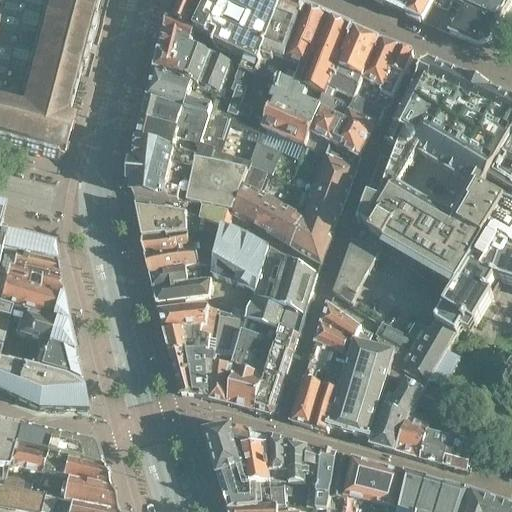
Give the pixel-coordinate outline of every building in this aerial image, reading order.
[(62,157),(66,153),(67,153),(68,152),(66,151),(65,147),(66,145),(63,145),(65,137),(67,138),(68,136),(71,132),(73,132),(73,131),(71,130),(71,126),(71,124),(69,123),(69,122),(68,121),(80,76),(80,75),(80,72),(82,73),(87,52),(90,44),(95,23),(94,23),(99,0),(0,0),(0,146),(57,162),(58,160),(59,160),(60,159),(62,159),(62,157)] [(178,0),(170,22),(197,34),(211,0),(178,0)] [(211,0),(197,34),(196,35),(198,35),(217,43),(216,46),(261,67),(263,61),(285,2),(283,1),(282,3),(274,0),(211,0)] [(407,18),(407,17),(416,0),(387,0),(384,6),(383,8),(407,18)] [(425,25),(438,0),(416,0),(407,17),(425,25)] [(442,0),(438,0),(425,25),(451,37),(481,48),(481,49),(488,47),(499,28),(462,10),(463,9),(451,4),(442,0)] [(452,0),(451,4),(463,9),(462,10),(499,28),(500,25),(511,6),(499,0),(452,0)] [(291,5),(285,2),(263,61),(274,65),(276,60),(286,65),(305,12),(291,6),(291,5)] [(305,12),(286,65),(292,68),(288,77),(304,84),(330,22),(305,12)] [(170,22),(162,52),(208,69),(213,56),(192,48),(198,35),(196,35),(197,34),(170,22)] [(354,33),(330,22),(302,87),(305,88),(304,90),(306,91),(304,94),(307,96),(299,114),(318,122),(327,100),(331,90),(354,33)] [(354,33),(331,90),(356,103),(358,98),(364,83),(381,45),(362,37),(362,36),(360,35),(360,36),(356,34),(354,33)] [(217,43),(198,35),(192,48),(213,56),(208,69),(200,89),(199,94),(217,99),(214,110),(229,115),(228,117),(238,120),(239,117),(250,121),(265,126),(272,104),(277,90),(272,89),(268,76),(259,73),(261,67),(216,46),(217,43)] [(364,83),(358,98),(388,114),(414,57),(413,56),(412,57),(408,55),(382,46),(381,45),(364,83)] [(158,74),(157,75),(194,87),(200,89),(208,69),(162,52),(161,57),(162,57),(161,61),(160,60),(157,74),(158,74)] [(419,157),(440,169),(451,176),(452,176),(470,186),(483,191),(511,141),(511,101),(505,99),(506,98),(503,97),(503,98),(496,95),(497,94),(494,93),(495,92),(492,91),(492,92),(486,89),(485,88),(484,89),(478,86),(478,85),(468,80),(467,81),(465,80),(465,81),(458,78),(459,77),(457,76),(456,77),(450,74),(450,73),(448,72),(448,73),(441,70),(442,70),(439,69),(433,66),(430,64),(427,71),(426,70),(425,72),(426,73),(418,86),(414,95),(413,95),(412,97),(413,97),(410,103),(409,102),(408,104),(409,105),(406,111),(405,110),(404,112),(405,113),(398,127),(397,126),(396,129),(397,130),(394,137),(393,136),(392,138),(392,139),(391,142),(419,157)] [(157,75),(150,101),(211,121),(214,110),(204,107),(203,109),(189,104),(194,87),(157,75)] [(280,81),(277,90),(272,104),(298,115),(299,114),(307,96),(304,94),(306,91),(304,90),(305,88),(302,87),(301,90),(280,81)] [(318,122),(312,137),(306,151),(327,160),(333,148),(346,122),(350,114),(351,114),(356,103),(331,90),(327,100),(318,122)] [(356,103),(351,114),(378,128),(380,129),(388,114),(358,98),(356,103)] [(211,121),(150,101),(145,123),(205,138),(211,121)] [(263,132),(263,133),(281,140),(306,151),(312,137),(318,122),(299,114),(298,115),(272,104),(265,126),(263,132)] [(214,110),(211,121),(205,138),(199,159),(198,162),(249,173),(263,132),(265,126),(250,121),(239,117),(238,120),(228,117),(229,115),(214,110)] [(346,122),(333,148),(356,161),(357,159),(361,160),(378,128),(351,114),(350,114),(346,122)] [(205,138),(145,123),(140,144),(199,159),(205,138)] [(249,173),(244,186),(261,195),(281,140),(263,133),(263,132),(249,173)] [(511,141),(483,191),(507,206),(509,204),(511,205),(511,141)] [(419,157),(391,142),(388,147),(389,147),(389,148),(400,153),(391,165),(383,164),(361,226),(366,227),(375,232),(372,238),(386,247),(459,288),(507,206),(483,191),(470,186),(452,176),(433,207),(401,188),(419,157)] [(135,187),(134,199),(144,200),(180,207),(183,194),(172,177),(175,167),(184,169),(185,165),(196,168),(197,162),(198,162),(199,159),(140,144),(139,144),(136,177),(135,187)] [(327,160),(305,219),(293,251),(322,267),(359,170),(337,161),(336,164),(329,162),(329,161),(327,160)] [(194,177),(190,206),(188,208),(180,207),(144,200),(143,210),(189,216),(190,236),(198,235),(202,221),(200,221),(203,209),(232,214),(244,186),(249,173),(198,162),(197,162),(196,168),(194,177)] [(305,219),(261,195),(244,186),(232,217),(293,251),(305,219)] [(423,327),(398,371),(407,375),(406,376),(428,389),(431,384),(448,356),(458,339),(457,339),(467,323),(476,329),(494,298),(501,284),(506,286),(506,285),(511,287),(511,205),(509,204),(507,206),(459,288),(437,325),(431,332),(423,327)] [(143,210),(138,209),(144,242),(168,239),(168,241),(190,238),(190,236),(189,216),(143,210)] [(232,214),(203,209),(200,221),(202,221),(224,231),(224,230),(229,232),(232,219),(231,218),(232,214)] [(0,298),(1,299),(4,286),(9,268),(13,269),(16,257),(22,258),(56,264),(52,247),(0,232),(0,229),(2,223),(0,222),(0,298)] [(224,230),(224,231),(214,279),(256,294),(258,295),(260,289),(264,275),(262,275),(270,253),(270,252),(249,240),(229,232),(224,230)] [(168,239),(144,242),(146,253),(147,257),(146,257),(147,258),(180,252),(180,249),(190,248),(190,238),(168,241),(168,239)] [(353,243),(334,297),(353,307),(386,247),(372,238),(366,248),(353,243)] [(180,252),(147,258),(151,277),(201,269),(197,247),(190,248),(180,249),(180,252)] [(264,275),(260,289),(267,291),(263,302),(273,305),(284,267),(287,268),(288,262),(270,253),(262,275),(264,275)] [(22,258),(16,257),(13,269),(58,279),(56,264),(22,258)] [(284,267),(273,305),(272,306),(288,312),(306,319),(308,313),(306,312),(314,285),(316,285),(319,277),(318,277),(318,278),(313,275),(314,275),(288,262),(287,268),(284,267)] [(201,269),(151,277),(155,292),(189,285),(212,282),(216,267),(201,269)] [(13,269),(9,268),(4,286),(62,300),(58,279),(13,269)] [(189,285),(155,292),(159,306),(211,300),(212,282),(189,285)] [(1,299),(0,302),(0,308),(14,312),(67,328),(62,300),(4,286),(1,299)] [(234,309),(232,316),(280,333),(281,330),(288,312),(272,306),(273,305),(263,302),(267,291),(260,289),(258,295),(256,294),(252,306),(251,306),(249,314),(234,309)] [(328,308),(322,327),(355,343),(357,343),(362,330),(333,310),(328,308)] [(174,312),(160,313),(165,334),(188,331),(207,328),(210,312),(210,309),(199,309),(174,312)] [(67,328),(14,312),(11,324),(11,326),(18,329),(16,339),(28,343),(25,355),(12,352),(10,362),(33,368),(40,346),(47,348),(72,356),(74,356),(67,328)] [(220,313),(210,312),(207,328),(188,331),(189,339),(200,339),(199,346),(213,347),(212,366),(238,370),(266,379),(278,342),(280,333),(232,316),(231,316),(220,313)] [(288,312),(281,330),(300,339),(306,319),(288,312)] [(373,439),(372,442),(375,443),(373,448),(396,455),(398,449),(407,429),(413,418),(412,417),(417,407),(420,408),(430,390),(428,389),(406,376),(407,375),(398,371),(423,327),(417,323),(408,339),(383,326),(377,338),(379,340),(378,343),(380,344),(377,349),(397,355),(372,439),(373,439)] [(322,327),(316,348),(329,351),(335,354),(344,359),(351,343),(354,345),(355,343),(322,327)] [(280,343),(277,351),(294,357),(300,340),(300,339),(281,330),(280,333),(278,342),(280,343)] [(188,331),(165,334),(171,357),(188,354),(189,339),(188,331)] [(188,354),(196,400),(210,402),(212,366),(213,347),(199,346),(200,339),(189,339),(188,354)] [(355,343),(354,345),(340,394),(330,430),(372,442),(373,439),(372,439),(397,355),(377,349),(357,343),(355,343)] [(47,348),(40,370),(80,381),(81,381),(80,379),(74,358),(75,358),(74,356),(72,356),(47,348)] [(316,348),(305,383),(305,384),(293,425),(314,432),(326,390),(316,387),(319,376),(327,379),(335,354),(329,351),(316,348)] [(267,377),(276,379),(286,382),(294,357),(277,351),(267,377)] [(188,354),(171,357),(181,398),(196,400),(188,354)] [(0,359),(0,396),(37,412),(87,413),(80,381),(40,370),(10,362),(0,359)] [(452,379),(461,365),(448,359),(432,389),(443,395),(452,379)] [(212,366),(210,402),(210,403),(228,408),(238,370),(212,366)] [(238,370),(228,408),(256,415),(264,386),(266,387),(267,379),(266,379),(238,370)] [(264,386),(256,415),(271,419),(275,416),(286,382),(276,379),(273,389),(266,387),(264,386)] [(340,394),(326,390),(314,432),(328,436),(330,430),(340,394)] [(430,390),(420,408),(448,423),(457,404),(430,390)] [(398,449),(396,455),(421,462),(430,432),(432,428),(434,421),(419,415),(414,413),(412,417),(413,418),(407,429),(398,449)] [(0,424),(0,490),(2,491),(5,479),(7,479),(16,449),(15,449),(19,429),(0,424)] [(430,432),(421,462),(444,468),(452,442),(448,441),(437,438),(439,431),(432,428),(430,432)] [(452,442),(444,468),(468,475),(471,467),(478,441),(455,430),(451,428),(448,441),(452,442)] [(15,449),(16,449),(103,470),(99,456),(99,455),(98,455),(97,450),(97,449),(97,448),(96,448),(93,444),(92,444),(92,445),(86,444),(86,443),(85,443),(73,441),(73,440),(19,429),(15,449)] [(231,430),(206,435),(220,479),(243,471),(244,471),(234,437),(235,437),(234,430),(232,430),(231,430)] [(253,435),(234,430),(235,437),(234,437),(244,471),(243,471),(249,486),(272,483),(271,474),(270,474),(268,450),(253,447),(253,435)] [(287,444),(268,438),(268,440),(253,435),(253,447),(268,450),(270,474),(271,474),(272,483),(290,486),(287,444)] [(287,444),(290,486),(290,487),(307,487),(307,480),(308,450),(287,444)] [(103,470),(16,449),(9,474),(31,479),(33,475),(41,477),(42,476),(108,490),(103,470)] [(308,450),(307,480),(314,481),(313,490),(319,490),(322,454),(308,450)] [(322,454),(319,490),(318,496),(325,497),(325,503),(317,502),(316,511),(323,511),(328,511),(331,498),(337,458),(322,454)] [(353,462),(337,458),(331,498),(328,511),(342,511),(344,499),(353,462)] [(368,511),(381,470),(353,462),(344,499),(342,511),(368,511)] [(394,511),(402,476),(381,470),(368,511),(394,511)] [(243,471),(220,479),(225,496),(230,511),(259,510),(259,509),(278,507),(278,508),(287,507),(284,490),(259,491),(258,489),(250,489),(249,486),(243,471)] [(511,511),(511,509),(469,494),(407,477),(399,511),(511,511)] [(44,498),(62,502),(62,504),(70,506),(103,511),(114,511),(108,490),(67,481),(66,486),(42,481),(40,486),(9,480),(6,491),(39,497),(42,498),(44,498)] [(6,493),(0,491),(0,511),(38,511),(42,498),(6,493)] [(103,511),(70,506),(62,504),(62,502),(44,498),(40,511),(103,511)]
